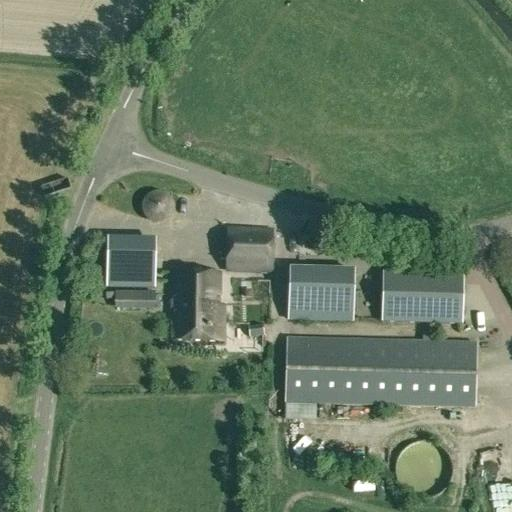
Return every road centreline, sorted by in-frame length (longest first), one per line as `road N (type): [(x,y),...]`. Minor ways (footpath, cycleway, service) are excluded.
road 1 (unclassified): [(107,145),(391,229),(447,235),(511,223)]
road 2 (unclassified): [(30,511),(59,274),(107,145)]
road 3 (unclassified): [(107,145),(193,0)]
